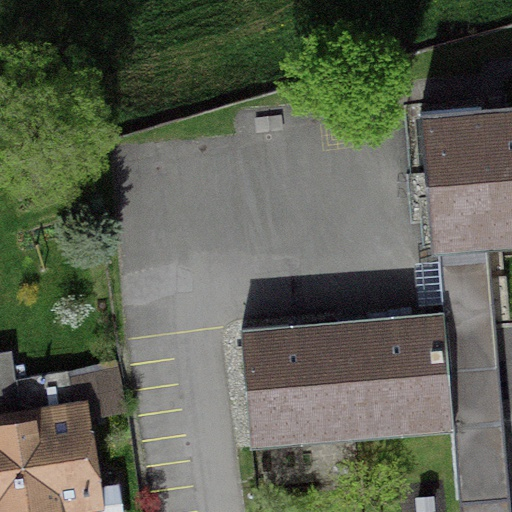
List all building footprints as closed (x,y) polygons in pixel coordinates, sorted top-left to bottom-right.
[(433,252),(438,251),(488,247),(487,242),(511,239),(511,122),(481,125),(479,108),(421,113),(433,252)] [(510,511),(488,247),(438,251),(441,283),(443,311),(453,424),(460,511),(510,511)] [(354,432),(453,424),(443,311),(438,311),(439,317),(289,330),(289,324),(241,328),(250,431),(353,423),(354,432)] [(0,386),(0,430),(80,419),(74,376),(0,386)] [(91,491),(80,419),(0,430),(0,511),(117,511),(114,488),(91,491)]
